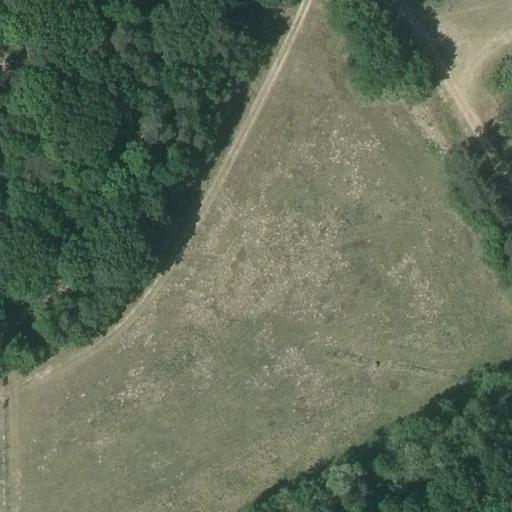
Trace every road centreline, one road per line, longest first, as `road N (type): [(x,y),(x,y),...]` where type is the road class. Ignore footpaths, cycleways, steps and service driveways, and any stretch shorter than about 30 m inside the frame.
road 1 (track): [(0,397),(87,343),(148,286),(307,0)]
road 2 (track): [(0,354),(8,97),(0,56)]
road 3 (track): [(511,193),(392,0)]
